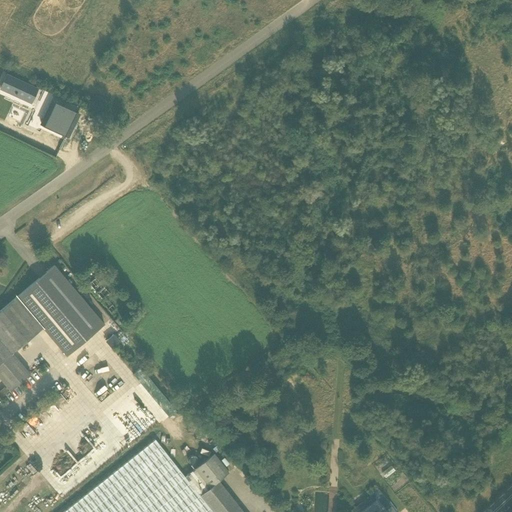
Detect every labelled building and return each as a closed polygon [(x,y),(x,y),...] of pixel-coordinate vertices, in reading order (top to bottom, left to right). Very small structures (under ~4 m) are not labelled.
[(49,95),(37,89),(6,76),(0,88),(31,102),(34,96),(47,101),(49,95)] [(68,136),(78,114),(63,107),(53,129),(68,136)] [(67,356),(104,324),(54,265),(17,296),(16,294),(15,295),(17,296),(0,310),(0,378),(10,391),(30,374),(13,353),(43,327),(67,356)] [(116,308),(111,303),(112,303),(106,295),(114,288),(105,278),(101,282),(96,277),(86,285),(106,308),(107,307),(111,313),(116,308)] [(105,341),(112,348),(120,341),(114,334),(105,341)] [(156,438),(63,511),(213,511),(184,476),(156,438)] [(229,472),(215,453),(184,476),(213,511),(244,511),(219,479),(229,472)] [(371,496),(363,502),(370,511),(374,508),(377,511),(397,511),(376,485),(368,491),(371,496)]
